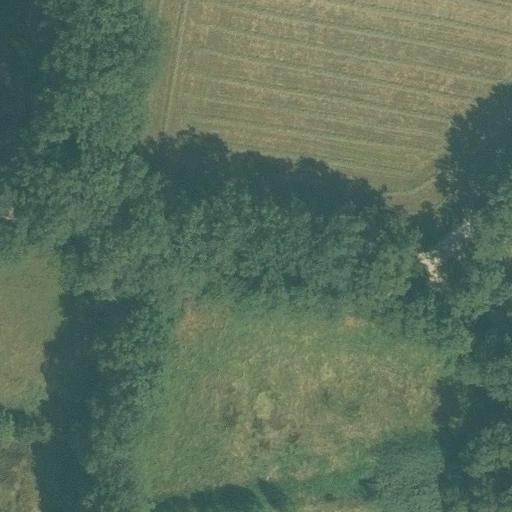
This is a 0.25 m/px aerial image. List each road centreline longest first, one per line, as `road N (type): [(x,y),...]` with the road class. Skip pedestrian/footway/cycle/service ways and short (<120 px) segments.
road 1 (unclassified): [(87,511),(117,275),(74,168),(95,0)]
road 2 (track): [(95,218),(405,274),(511,328)]
road 3 (track): [(405,274),(511,192)]
